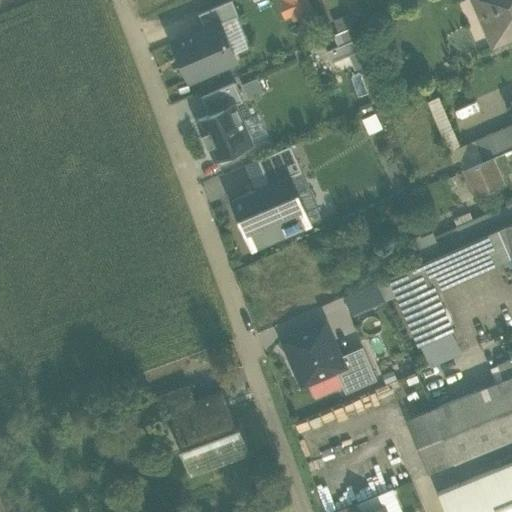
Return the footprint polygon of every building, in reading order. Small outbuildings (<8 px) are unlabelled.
[(228,0),(198,13),(204,28),(219,22),(219,23),(238,15),(231,0),(228,0)] [(305,0),(286,0),(294,18),(310,11),(305,0)] [(511,0),(489,0),(492,7),(479,13),(493,44),(511,36),(511,0)] [(334,30),(350,24),(346,13),(331,19),(334,30)] [(235,59),(219,23),(219,22),(204,28),(176,40),(192,78),(235,59)] [(351,26),(332,32),(335,42),(354,35),(351,26)] [(356,52),(348,55),(354,69),(367,64),(357,38),(352,40),(356,52)] [(352,40),(326,51),(330,63),(348,55),(356,52),(352,40)] [(256,78),(241,84),(248,99),(258,94),(257,92),(261,90),(256,78)] [(201,96),(208,115),(234,103),(235,104),(242,101),(234,82),(201,96)] [(439,96),(426,102),(451,160),(459,157),(455,146),(459,145),(439,96)] [(209,146),(215,158),(251,143),(235,104),(234,103),(208,115),(198,119),(203,132),(201,133),(206,147),(209,146)] [(511,123),(489,134),(497,154),(511,147),(511,123)] [(489,134),(475,140),(483,160),(493,156),(497,154),(489,134)] [(455,146),(459,157),(464,169),(483,160),(475,140),(459,145),(455,146)] [(257,159),(268,185),(290,175),(301,171),(290,145),(257,159)] [(493,156),(483,160),(464,169),(463,169),(475,196),(504,183),(493,156)] [(231,200),(251,248),(310,223),(290,175),(268,185),(231,200)] [(511,203),(473,221),(457,228),(464,242),(497,228),(511,221),(511,203)] [(511,221),(497,228),(510,256),(511,262),(511,221)] [(417,263),(388,275),(397,294),(418,344),(451,330),(434,289),(510,256),(497,228),(464,242),(441,252),(417,263)] [(432,232),(420,237),(419,235),(407,240),(417,263),(441,252),(432,232)] [(397,294),(388,275),(377,280),(385,300),(397,294)] [(451,330),(418,344),(429,369),(462,355),(451,330)] [(505,377),(511,372),(511,355),(497,364),(505,377)] [(391,362),(362,374),(369,390),(398,378),(391,362)] [(511,375),(405,419),(427,473),(511,438),(511,375)] [(188,386),(141,404),(147,420),(171,411),(171,410),(193,401),(188,386)] [(193,401),(171,410),(171,411),(184,444),(179,445),(190,476),(250,454),(239,423),(234,425),(221,391),(193,401)] [(511,511),(511,460),(437,491),(445,511),(511,511)] [(363,511),(398,511),(389,489),(377,494),(382,504),(363,511)] [(377,494),(356,502),(360,511),(363,511),(382,504),(377,494)]
